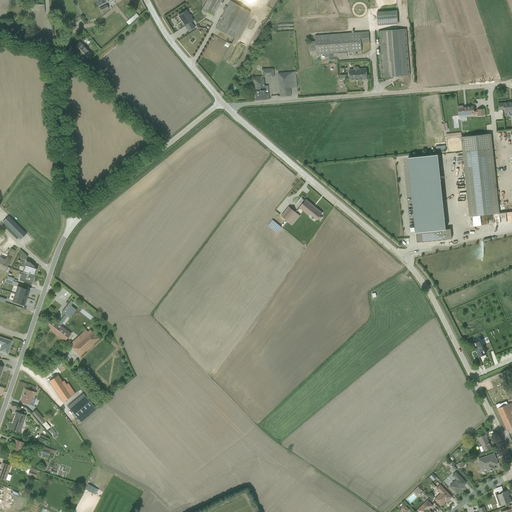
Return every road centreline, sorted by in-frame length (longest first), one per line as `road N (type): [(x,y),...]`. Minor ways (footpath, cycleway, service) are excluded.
road 1 (residential): [(222,105),(415,273),(511,465)]
road 2 (unclassified): [(222,105),(506,83)]
road 3 (residential): [(46,0),(69,225)]
road 4 (track): [(162,148),(65,59),(0,43)]
road 5 (residential): [(69,225),(222,105)]
road 6 (residential): [(50,272),(0,418)]
road 7 (residential): [(147,0),(222,105)]
